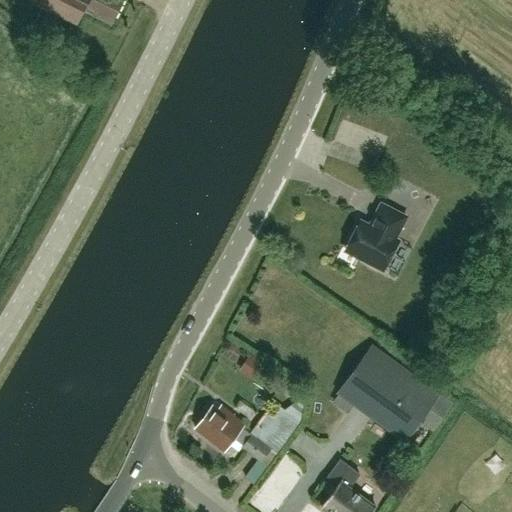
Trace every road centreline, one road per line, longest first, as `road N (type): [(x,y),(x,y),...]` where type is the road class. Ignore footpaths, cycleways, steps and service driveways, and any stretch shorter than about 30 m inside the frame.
road 1 (tertiary): [(143,452),(165,380),(260,206),(351,0)]
road 2 (unclassified): [(0,336),(181,0)]
